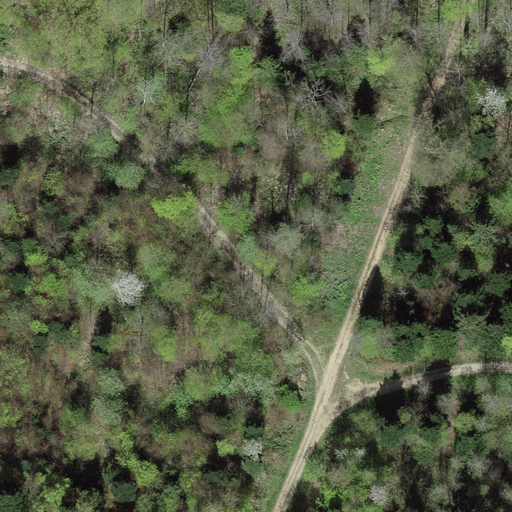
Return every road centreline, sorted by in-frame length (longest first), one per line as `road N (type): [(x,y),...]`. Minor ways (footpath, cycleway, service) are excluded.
road 1 (track): [(0,68),(29,73),(96,116),(237,263),(334,382),(511,372)]
road 2 (track): [(282,511),(469,0)]
